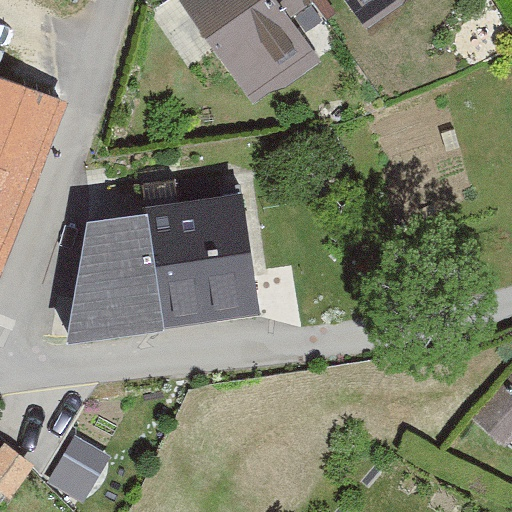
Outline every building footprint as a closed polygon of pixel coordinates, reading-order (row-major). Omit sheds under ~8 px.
[(302,0),(201,0),(257,88),(311,53),(284,11),(302,0)] [(0,235),(49,101),(0,83),(0,235)] [(241,197),(96,223),(80,326),(256,298),(241,197)] [(511,432),(511,381),(479,417),(505,441),(511,432)] [(56,473),(95,494),(119,450),(80,429),(56,473)] [(28,462),(7,448),(0,457),(0,479),(10,487),(28,462)]
